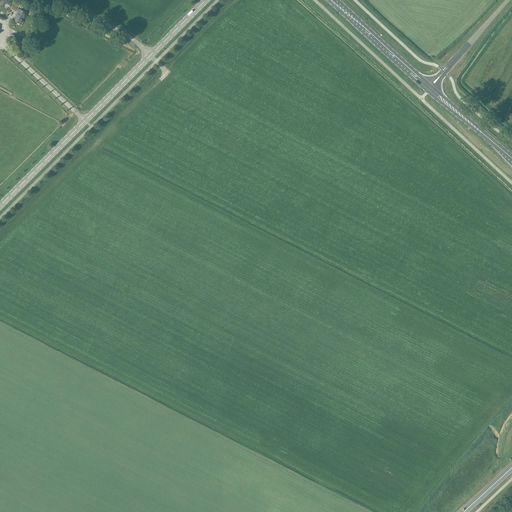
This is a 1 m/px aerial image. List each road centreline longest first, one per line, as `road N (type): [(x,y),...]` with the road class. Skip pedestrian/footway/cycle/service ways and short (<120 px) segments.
road 1 (secondary): [(0,206),(205,0)]
road 2 (primary): [(429,89),(333,0)]
